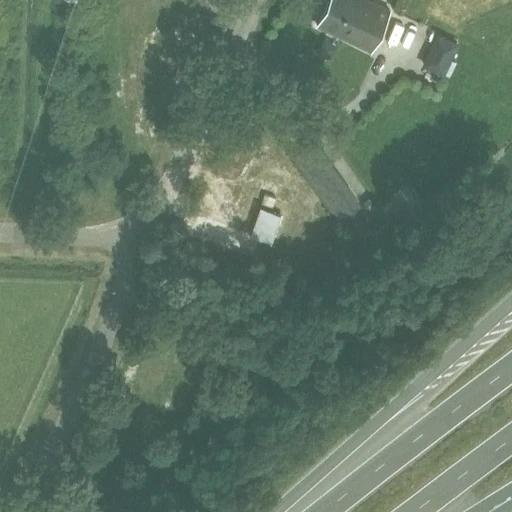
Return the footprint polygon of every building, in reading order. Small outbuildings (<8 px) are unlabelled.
[(371,50),(389,10),(367,0),(328,0),(317,25),(371,50)] [(165,52),(161,67),(178,71),(181,55),(165,52)] [(204,199),(198,215),(213,220),(219,204),(204,199)] [(270,240),(280,213),(260,206),(250,233),(270,240)] [(144,356),(135,370),(150,378),(158,364),(144,356)]
